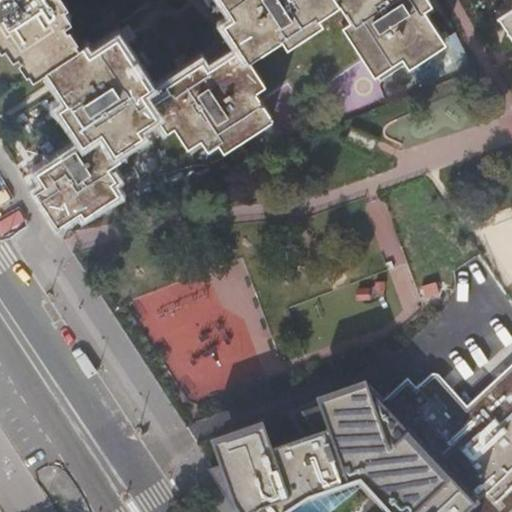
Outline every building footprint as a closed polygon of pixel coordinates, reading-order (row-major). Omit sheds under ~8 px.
[(0,0),(0,38),(0,39),(3,38),(12,50),(16,47),(20,52),(18,53),(26,66),(29,65),(34,73),(78,43),(73,37),(76,35),(69,24),(66,25),(63,20),(70,15),(62,3),(60,5),(56,0),(0,0)] [(42,164),(36,156),(31,159),(45,179),(35,186),(57,220),(80,205),(83,209),(117,186),(111,176),(116,173),(108,162),(121,154),(116,146),(142,129),(138,123),(156,111),(166,126),(175,121),(188,141),(200,133),(208,143),(218,137),(224,146),(272,114),(263,99),(287,83),(296,94),(319,78),(324,85),(365,58),(380,81),(444,39),(422,6),(430,0),(429,0),(220,0),(228,12),(221,17),(237,43),(203,64),(198,58),(176,71),(180,77),(148,98),(139,86),(147,80),(116,33),(89,51),(82,41),(78,43),(44,65),(67,99),(59,104),(82,139),(42,164)] [(511,0),(509,0),(496,9),(511,33),(511,0)] [(88,29),(91,33),(106,23),(102,19),(88,29)] [(350,129),(345,143),(369,151),(374,137),(350,129)] [(511,511),(511,361),(466,404),(438,374),(434,372),(431,372),(428,374),(415,386),(406,377),(382,399),(475,500),(462,511),(461,511),(511,511)] [(211,466),(240,511),(454,511),(454,507),(467,497),(453,482),(449,477),(446,474),(434,460),(413,440),(407,433),(397,425),(389,415),(382,406),(374,396),(211,466)]
